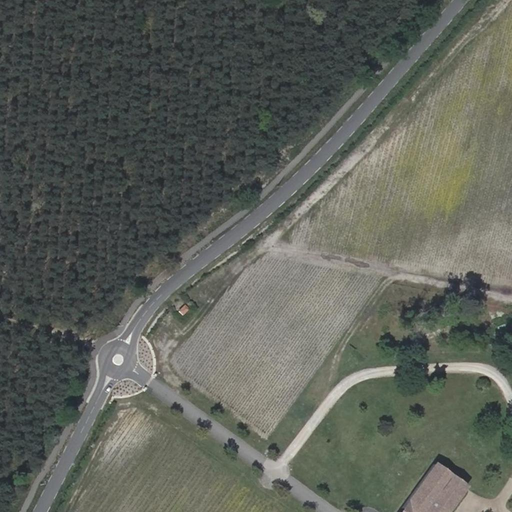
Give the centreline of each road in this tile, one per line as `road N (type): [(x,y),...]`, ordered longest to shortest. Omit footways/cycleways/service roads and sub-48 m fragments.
road 1 (tertiary): [(469,0),(268,210),(164,291),(117,360),(40,511)]
road 2 (track): [(510,0),(266,245),(283,252),(222,285),(147,375)]
road 3 (track): [(276,472),(340,389),(368,374),(476,367),(506,388),(511,412)]
road 4 (track): [(283,252),(511,292)]
